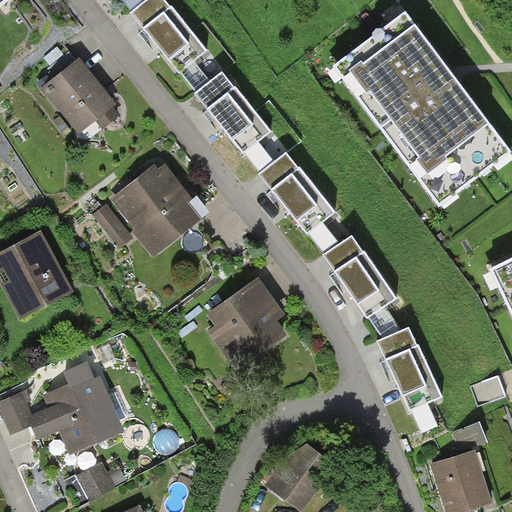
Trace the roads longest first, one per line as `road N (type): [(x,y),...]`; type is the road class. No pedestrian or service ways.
road 1 (residential): [(83,0),(291,270),(343,350),(360,419)]
road 2 (residential): [(222,511),(259,435),(285,414),(322,408),(360,419)]
